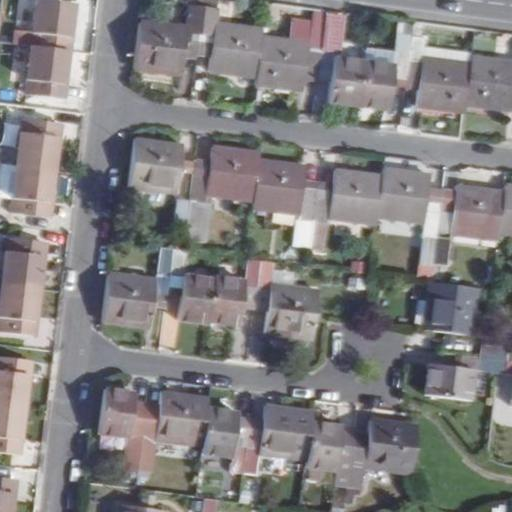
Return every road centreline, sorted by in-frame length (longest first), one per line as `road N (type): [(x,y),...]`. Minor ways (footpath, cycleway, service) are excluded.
road 1 (residential): [(511,158),(105,103)]
road 2 (residential): [(354,369),(321,385),(74,351)]
road 3 (residential): [(105,103),(74,351)]
road 4 (residential): [(74,351),(52,511)]
